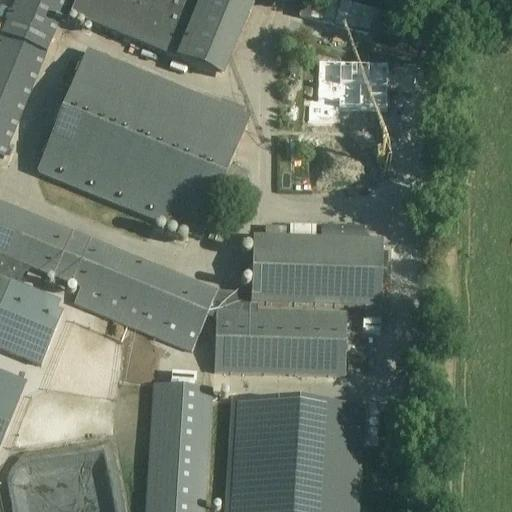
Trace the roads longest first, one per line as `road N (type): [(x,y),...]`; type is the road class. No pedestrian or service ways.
road 1 (unknown): [(268,201),(346,215),(398,201),(414,184),(457,6)]
road 2 (unknown): [(268,201),(237,242),(199,261),(0,187)]
road 3 (unknown): [(279,0),(260,73),(274,159),(268,201)]
